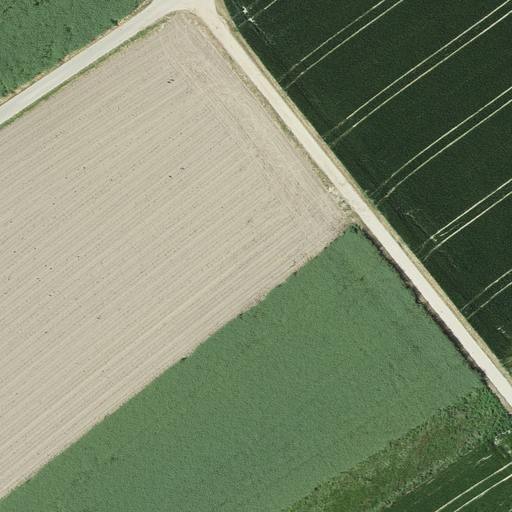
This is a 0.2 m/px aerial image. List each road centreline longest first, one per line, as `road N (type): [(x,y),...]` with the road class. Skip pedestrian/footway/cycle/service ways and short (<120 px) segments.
road 1 (track): [(196,0),(511,397)]
road 2 (unclassified): [(174,0),(0,117)]
